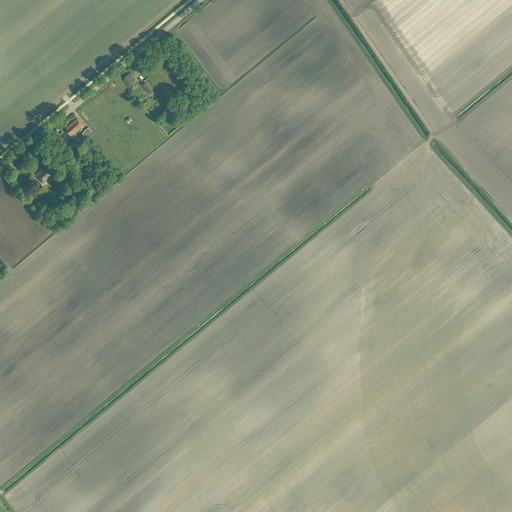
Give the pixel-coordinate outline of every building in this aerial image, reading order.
[(137,84),(129,74),(124,78),(125,80),(124,81),(131,90),(137,84)] [(151,96),(154,94),(145,83),(142,85),(151,96)] [(83,126),(77,119),(66,128),(67,129),(65,131),(71,137),(71,136),(83,126)] [(86,137),(93,131),(89,127),(83,132),(86,137)] [(56,173),(49,165),(47,167),(46,165),(35,175),(43,184),(56,173)] [(29,183),(25,187),(30,192),(34,189),(29,183)]
